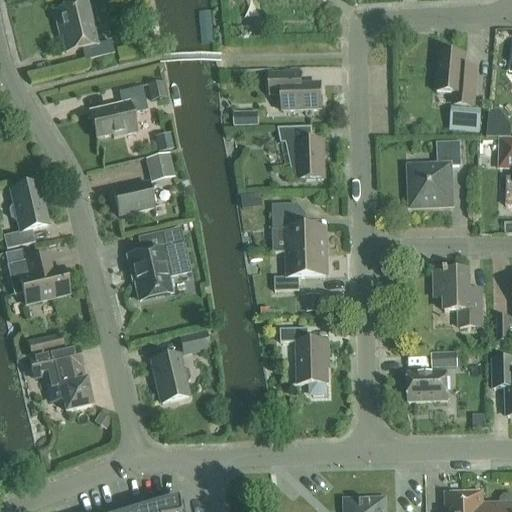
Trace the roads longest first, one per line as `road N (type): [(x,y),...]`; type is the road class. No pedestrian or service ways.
road 1 (residential): [(136,465),(70,183),(0,53)]
road 2 (residential): [(362,247),(355,20),(511,14)]
road 3 (residential): [(368,454),(362,247)]
road 4 (residential): [(203,460),(368,454)]
road 5 (residential): [(511,245),(362,247)]
road 6 (residential): [(368,454),(511,449)]
road 7 (residential): [(2,511),(136,465)]
